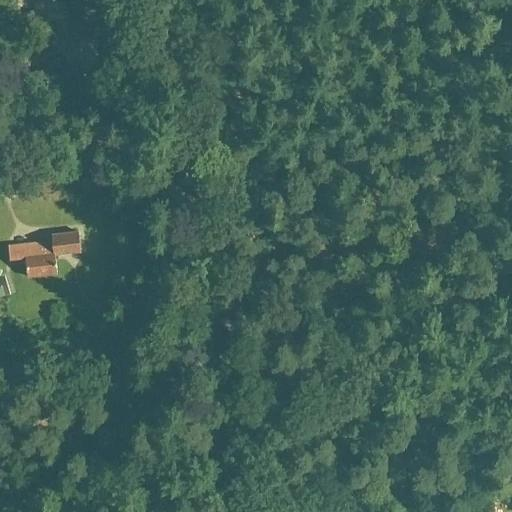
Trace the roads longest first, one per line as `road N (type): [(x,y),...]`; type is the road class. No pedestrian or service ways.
road 1 (track): [(255,403),(209,233),(168,0)]
road 2 (track): [(255,403),(511,264)]
road 3 (track): [(61,511),(255,403)]
